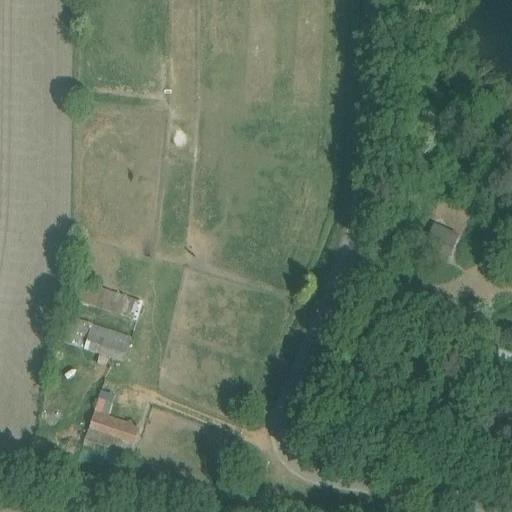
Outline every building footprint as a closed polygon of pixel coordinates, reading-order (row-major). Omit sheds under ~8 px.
[(438,226),(426,255),(450,265),(462,236),(438,226)] [(97,307),(139,319),(144,302),(102,290),(97,307)] [(56,341),(124,363),(132,340),(64,317),(56,341)] [(511,350),(496,345),(492,358),(506,363),(501,377),(511,381),(511,350)] [(95,413),(86,441),(130,455),(139,428),(95,413)]
